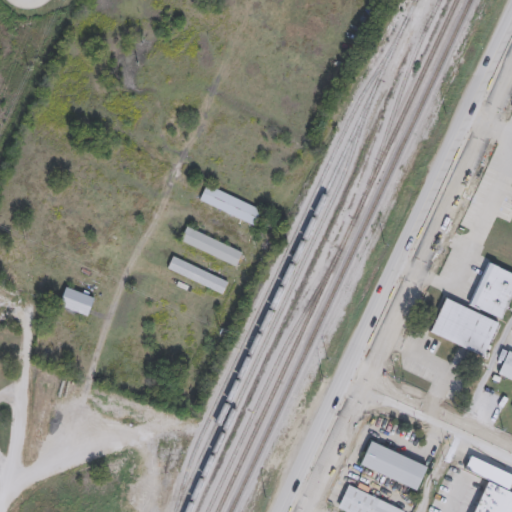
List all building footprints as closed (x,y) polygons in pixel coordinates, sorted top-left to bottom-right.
[(261,210),(254,226),(199,201),(206,185),(261,210)] [(179,241),(186,227),(241,253),(235,267),(179,241)] [(222,295),(167,269),(173,257),(228,283),(222,295)] [(470,305),(488,263),(511,272),(511,295),(503,318),(470,305)] [(58,307),(64,288),(93,297),(87,316),(58,307)] [(429,332),(444,298),(498,321),(484,355),(429,332)] [(511,351),(511,380),(498,374),(508,350),(511,351)] [(417,490),(359,466),(369,442),(427,466),(417,490)] [(465,471),(488,481),(473,511),(511,511),(511,475),(471,457),(465,471)] [(402,511),(345,511),(338,509),(347,486),(403,510),(402,511)]
